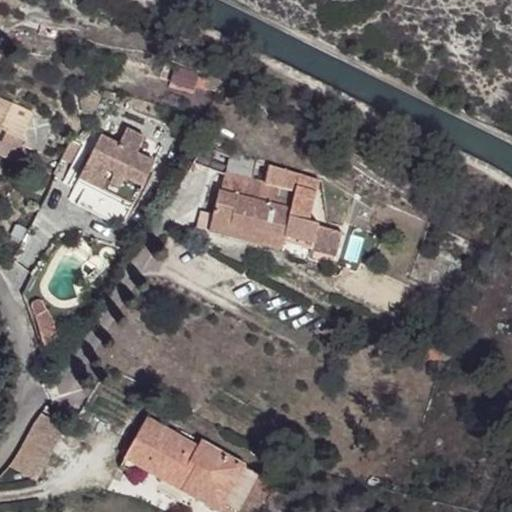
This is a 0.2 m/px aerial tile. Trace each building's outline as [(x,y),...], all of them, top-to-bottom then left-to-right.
[(196,88),(200,78),(176,69),(172,79),(196,88)] [(51,120),(32,110),(0,94),(0,127),(8,131),(0,149),(0,154),(16,161),(20,152),(33,158),(37,148),(51,120)] [(98,128),(77,171),(131,197),(152,154),(134,145),(142,129),(124,121),(116,136),(98,128)] [(224,173),(218,192),(215,191),(204,229),(223,236),(227,222),(264,234),(260,248),(279,254),(282,242),(335,260),(342,239),(310,227),(318,200),(322,184),(274,167),(269,183),(256,180),(261,163),(232,152),(233,148),(212,134),(193,158),(224,173)] [(223,236),(260,248),(264,234),(227,222),(223,236)] [(468,301),(479,307),(484,297),(472,291),(468,301)] [(437,352),(452,351),(450,323),(436,324),(437,352)] [(143,460),(184,485),(189,475),(218,491),(239,455),(203,433),(199,439),(147,408),(123,449),(126,451),(143,460)] [(34,479),(66,427),(40,411),(9,464),(34,479)] [(138,469),(143,460),(126,451),(121,459),(138,469)] [(189,475),(184,485),(198,493),(222,506),(248,461),(239,455),(218,491),(189,475)] [(198,493),(184,485),(179,495),(192,503),(198,493)]
